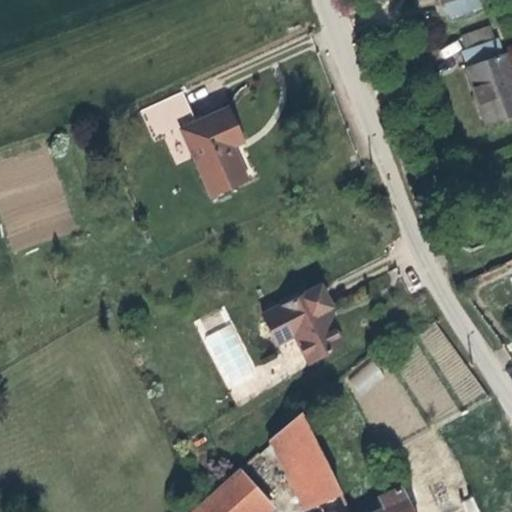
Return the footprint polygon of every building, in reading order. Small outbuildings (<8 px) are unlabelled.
[(478,0),(438,0),(439,0),(442,0),(448,15),(480,4),(478,0)] [(496,47),(490,32),(460,43),(466,60),(463,61),(483,117),(511,106),(511,77),(500,46),(496,47)] [(226,115),(196,129),(184,102),(143,121),(155,149),(182,138),(209,196),(243,181),(228,148),(238,143),(226,115)] [(297,317),(298,320),(326,305),(325,302),(334,297),(323,275),(267,305),(279,327),(297,317)] [(481,286),(478,278),(469,282),(472,290),(481,286)] [(340,334),(326,305),(298,320),(313,348),(340,334)] [(229,389),(257,374),(230,323),(202,338),(229,389)] [(372,361),(347,379),(359,395),(384,376),(372,361)] [(311,505),(338,491),(298,409),(275,431),(311,505)] [(302,509),(311,505),(275,431),(267,438),(302,509)] [(210,492),(186,511),(263,511),(271,505),(237,466),(210,492)] [(407,511),(396,490),(378,499),(383,508),(376,511),(407,511)]
